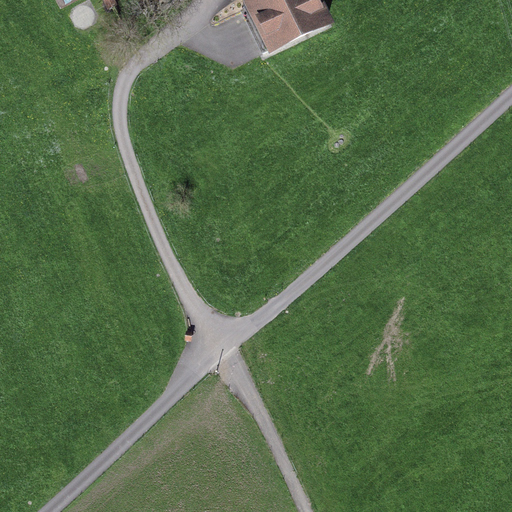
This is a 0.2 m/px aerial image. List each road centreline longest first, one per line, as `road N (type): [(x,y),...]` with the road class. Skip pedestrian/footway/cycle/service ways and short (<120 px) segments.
road 1 (track): [(511,90),(32,511)]
road 2 (track): [(304,511),(222,346),(188,300),(125,144),(119,94),(133,60),(232,15)]
